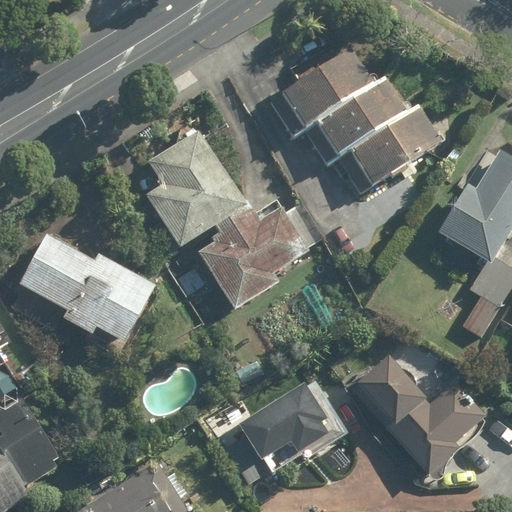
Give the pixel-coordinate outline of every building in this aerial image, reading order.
[(369,88),(347,53),(268,104),(292,141),(308,134),(329,167),(349,155),(372,192),(443,148),(419,110),(404,116),(384,81),(369,88)] [(249,209),(197,130),(145,163),(164,193),(152,198),(186,250),(206,237),(249,209)] [(474,191),(465,185),(432,238),(488,272),(511,233),(511,163),(497,154),(474,191)] [(258,227),(249,209),(206,237),(212,248),(198,256),(234,314),(277,288),(273,281),(308,260),(280,213),(258,227)] [(99,266),(52,241),(25,290),(74,316),(70,324),(99,340),(103,333),(132,349),(164,290),(104,257),(99,266)] [(196,269),(174,280),(186,302),(208,290),(196,269)] [(11,337),(0,319),(0,352),(4,350),(0,344),(11,337)] [(265,378),(257,363),(234,375),(241,390),(265,378)] [(389,363),(352,394),(426,482),(459,454),(455,449),(486,422),(455,385),(428,408),(389,363)] [(327,426),(304,389),(238,429),(246,442),(224,455),(245,491),(271,475),(265,465),(289,451),(295,460),(326,441),(320,430),(327,426)] [(0,511),(10,511),(27,502),(23,497),(64,472),(23,405),(0,418),(0,511)] [(95,461),(75,475),(85,490),(105,476),(95,461)] [(85,511),(189,511),(182,500),(188,496),(176,478),(168,483),(156,465),(85,511)]
